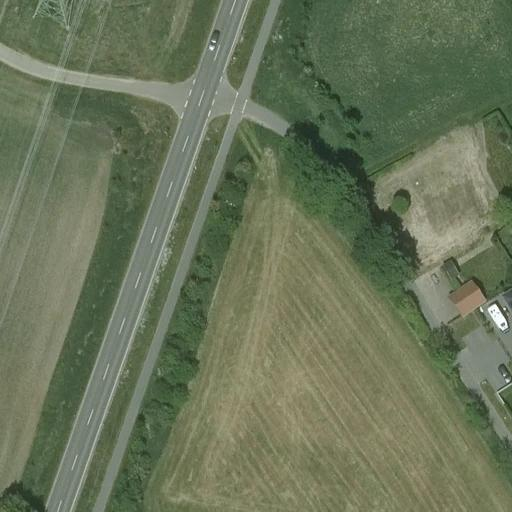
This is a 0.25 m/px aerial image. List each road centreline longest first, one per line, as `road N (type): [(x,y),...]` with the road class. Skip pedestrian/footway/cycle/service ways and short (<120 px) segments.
road 1 (unclassified): [(199,99),(263,118),(344,189),(511,449)]
road 2 (secondary): [(57,511),(199,99)]
road 3 (unclassified): [(0,54),(21,67),(199,99)]
